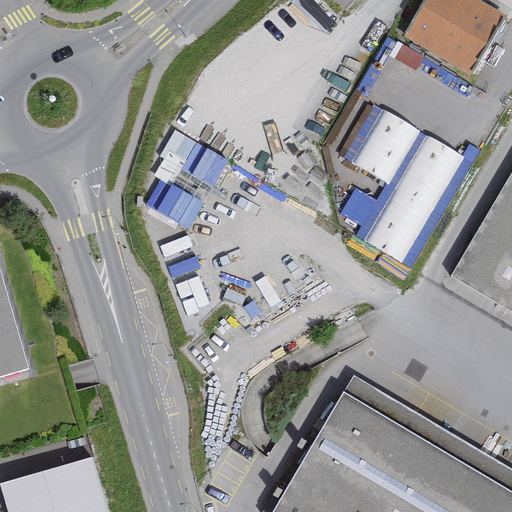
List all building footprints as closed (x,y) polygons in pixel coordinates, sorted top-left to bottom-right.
[(362,0),(326,0),(345,18),(362,0)] [(426,0),(403,44),(473,83),(505,23),(462,0),(426,0)] [(358,233),(417,264),(476,152),(353,87),(323,145),(388,178),(379,194),(357,183),(343,210),(364,221),(358,233)] [(511,171),(448,279),(511,316),(511,171)] [(182,182),(167,205),(191,220),(206,198),(182,182)] [(165,242),(177,272),(204,261),(191,232),(165,242)] [(0,374),(27,367),(0,270),(0,374)] [(192,308),(214,299),(202,271),(180,280),(192,308)] [(511,511),(511,474),(351,379),(272,511),(511,511)] [(105,511),(96,479),(12,503),(14,511),(105,511)]
